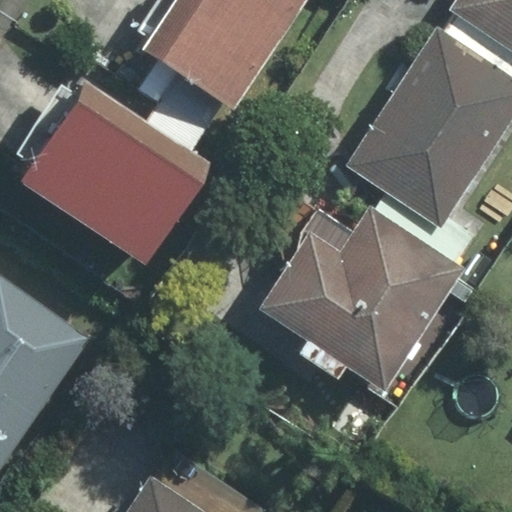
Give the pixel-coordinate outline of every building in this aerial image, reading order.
[(320,0),(186,0),(151,53),(182,73),(149,123),(196,153),(228,105),(243,116),(320,0)] [(511,0),(465,0),(442,35),(511,81),(511,0)] [(375,219),(457,274),(479,240),(451,222),(511,128),(511,81),(442,35),(353,168),(392,194),(375,219)] [(196,153),(149,123),(89,86),(23,187),(155,272),(222,170),(196,153)] [(457,274),(375,219),(361,238),(333,218),(269,311),(321,346),(311,361),(349,387),(357,375),(393,400),(471,283),(457,274)] [(0,479),(91,342),(0,281),(0,479)] [(141,511),(200,511),(161,484),(141,511)]
